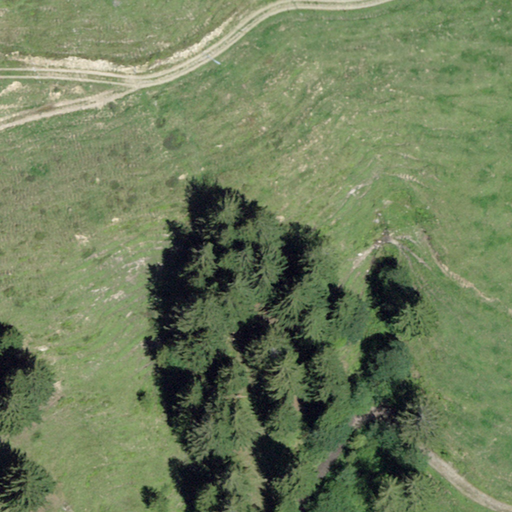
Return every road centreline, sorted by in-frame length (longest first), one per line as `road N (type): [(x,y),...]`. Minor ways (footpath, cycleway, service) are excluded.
road 1 (track): [(0,73),(164,78),(275,9),(382,0)]
road 2 (track): [(511,509),(484,499),(395,426),(368,419),(345,432),(294,511)]
road 3 (track): [(511,317),(426,254),(395,209)]
road 4 (track): [(140,82),(0,126)]
